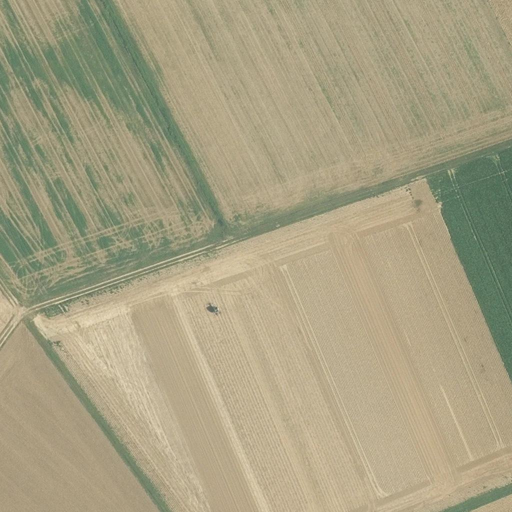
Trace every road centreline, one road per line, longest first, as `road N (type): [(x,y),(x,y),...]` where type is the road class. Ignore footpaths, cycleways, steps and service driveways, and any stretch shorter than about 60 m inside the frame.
road 1 (track): [(511,144),(22,314)]
road 2 (track): [(162,511),(22,314)]
